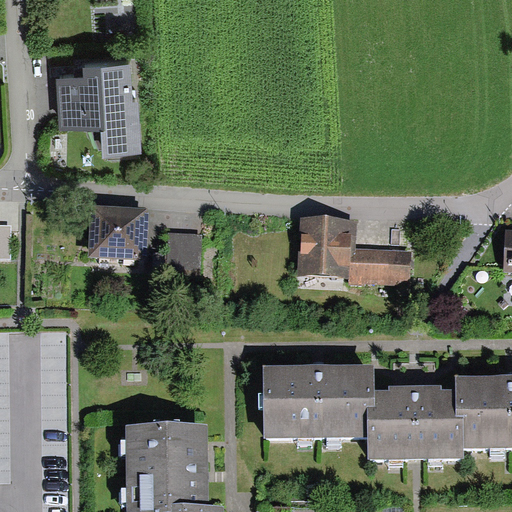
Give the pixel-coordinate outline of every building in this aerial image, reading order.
[(84,71),(57,72),(59,125),(101,123),(103,148),(141,146),(139,95),(133,95),(131,57),(83,59),(84,71)] [(149,266),(151,213),(91,211),(89,263),(149,266)] [(353,231),(290,229),(288,284),(351,286),(352,259),(353,231)] [(0,265),(9,266),(9,231),(0,231),(0,265)] [(200,239),(169,238),(167,280),(199,281),(200,239)] [(511,240),(500,239),(498,278),(511,278),(511,240)] [(351,286),(410,288),(411,261),(352,259),(351,286)] [(373,375),(263,376),(264,449),(367,449),(367,473),(459,473),(459,458),(511,458),(511,387),(451,388),(451,404),(437,404),(437,397),(387,397),(387,403),(373,403),(373,375)] [(206,511),(206,476),(206,438),(122,439),(123,511),(206,511)]
